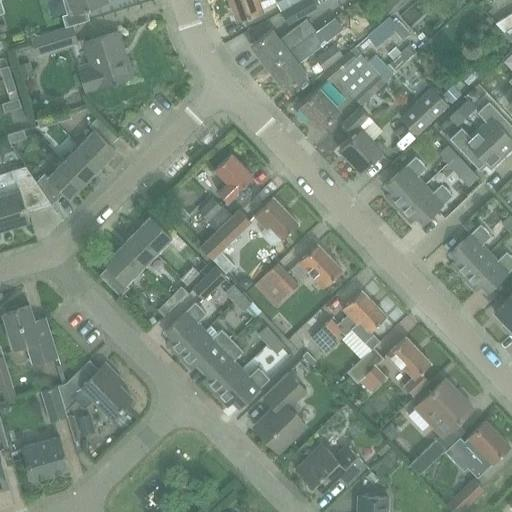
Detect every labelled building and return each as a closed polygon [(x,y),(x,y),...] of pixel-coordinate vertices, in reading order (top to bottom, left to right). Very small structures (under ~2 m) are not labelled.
[(108,1),(107,0),(69,0),(73,12),(108,1)] [(230,0),(232,5),(237,20),(264,10),(263,9),(277,2),(281,11),(301,0),(230,0)] [(316,6),(312,0),(301,0),(281,11),(288,24),(317,8),(316,6)] [(511,12),(498,21),(506,30),(511,26),(511,12)] [(267,67),(315,30),(322,24),(313,13),(281,39),(272,28),(250,45),(267,67)] [(345,31),(343,28),(335,18),(317,32),(315,30),(267,67),(285,89),(307,72),(298,61),(332,36),(334,39),(345,31)] [(399,20),(391,27),(402,40),(410,33),(399,20)] [(77,42),(73,27),(33,40),(37,54),(77,42)] [(84,42),(90,61),(93,69),(80,73),(86,90),(131,76),(117,32),(84,42)] [(337,60),(343,54),(334,43),(315,57),(324,70),(337,60)] [(396,46),(388,54),(393,59),(386,65),(375,54),(368,61),(361,54),(361,53),(355,45),(350,49),(343,54),(337,60),(321,73),(330,83),(336,77),(352,94),(351,95),(361,105),(386,82),(385,81),(416,52),(409,44),(401,52),(396,46)] [(12,78),(8,66),(0,68),(4,80),(12,78)] [(16,90),(12,78),(4,80),(8,92),(16,90)] [(460,98),(450,86),(442,94),(453,105),(460,98)] [(320,87),(314,93),(299,106),(320,128),(340,109),(320,87)] [(436,121),(451,106),(435,89),(419,103),(436,121)] [(21,107),(19,98),(2,104),(5,112),(21,107)] [(468,99),(459,109),(466,117),(476,108),(468,99)] [(486,121),(478,129),(503,156),(511,147),(511,138),(511,136),(511,125),(489,101),(477,112),(486,121)] [(383,150),(373,140),(383,130),(360,107),(357,110),(342,124),(354,136),(340,149),(361,171),(383,150)] [(71,118),(69,109),(53,114),(55,123),(71,118)] [(457,126),(466,117),(459,109),(449,118),(457,126)] [(40,128),(55,123),(53,114),(37,119),(40,128)] [(110,145),(118,137),(98,117),(89,126),(94,130),(79,146),(100,166),(116,151),(110,145)] [(503,156),(478,129),(470,136),(461,127),(450,138),(478,169),(485,163),(490,169),(503,156)] [(26,138),(24,129),(7,134),(10,143),(26,138)] [(397,149),(403,156),(422,138),(415,131),(397,149)] [(448,145),(440,153),(448,162),(456,154),(448,145)] [(86,181),(100,166),(79,146),(64,161),(86,181)] [(227,201),(253,176),(231,153),(214,169),(227,183),(218,192),(227,201)] [(458,172),(466,164),(456,154),(448,162),(458,172)] [(398,210),(425,184),(418,176),(427,168),(416,156),(385,185),(391,191),(386,196),(398,210)] [(44,174),(36,182),(49,202),(51,205),(53,204),(53,205),(64,193),(69,198),(86,181),(64,161),(47,178),(44,174)] [(49,202),(36,182),(26,166),(11,171),(17,190),(0,195),(0,229),(30,220),(26,209),(49,202)] [(433,192),(425,184),(398,210),(411,223),(417,217),(423,224),(453,195),(442,183),(433,192)] [(199,211),(207,220),(217,230),(232,215),(222,204),(221,205),(213,197),(199,211)] [(254,215),(265,227),(261,230),(261,235),(270,245),(276,245),(283,239),(282,238),(298,223),(273,197),(254,215)] [(238,209),(232,215),(217,230),(199,246),(226,275),(235,267),(222,252),(252,224),(238,209)] [(511,231),(511,217),(510,215),(502,223),(511,232),(511,231)] [(150,216),(135,232),(156,253),(172,237),(150,216)] [(463,278),(490,252),(482,244),(491,236),(480,224),(450,253),(456,259),(450,265),(463,278)] [(156,253),(135,232),(119,247),(141,268),(156,253)] [(298,262),(314,278),(323,288),(326,285),(342,270),(317,243),(298,262)] [(141,268),(119,247),(104,263),(107,266),(99,275),(121,296),(129,287),(126,284),(141,268)] [(498,260),(490,252),(463,278),(476,291),(481,285),(487,292),(511,268),(511,257),(506,251),(498,260)] [(254,285),(258,290),(275,307),(298,284),(277,262),(254,285)] [(215,266),(192,289),(203,299),(225,276),(215,266)] [(187,285),(199,273),(193,267),(181,278),(187,285)] [(234,302),(242,294),(233,284),(224,292),(234,302)] [(176,304),(188,292),(181,286),(169,298),(176,304)] [(331,319),(320,329),(312,337),(327,353),(337,343),(333,339),(342,331),(345,335),(352,329),(364,342),(374,334),(371,330),(386,316),(361,290),(342,308),(348,314),(337,325),(331,319)] [(260,312),(242,294),(234,302),(243,312),(245,309),(254,318),(260,312)] [(511,294),(495,311),(506,322),(503,325),(511,333),(511,331),(511,294)] [(164,316),(176,304),(169,298),(158,310),(164,316)] [(178,356),(205,330),(197,322),(206,313),(195,302),(165,331),(171,337),(165,343),(178,356)] [(3,314),(8,329),(13,347),(26,343),(32,363),(58,355),(46,317),(34,321),(30,305),(3,314)] [(202,369),(232,340),(222,329),(218,333),(210,325),(205,330),(178,356),(191,369),(197,363),(202,369)] [(267,345),(276,337),(267,326),(258,335),(267,345)] [(406,336),(391,350),(387,355),(402,371),(406,367),(414,376),(404,386),(413,395),(427,381),(420,373),(430,362),(406,336)] [(276,354),(284,346),(285,346),(276,337),(267,345),(276,354)] [(215,394),(242,368),(234,360),(243,351),(232,340),(202,369),(208,375),(202,381),(215,394)] [(0,390),(13,386),(0,345),(0,390)] [(384,359),(373,347),(347,372),(357,383),(359,381),(370,392),(387,377),(376,365),(384,359)] [(117,375),(105,363),(98,369),(89,360),(66,383),(58,385),(66,410),(76,400),(84,409),(94,399),(112,418),(132,398),(114,379),(117,375)] [(239,408),(269,379),(258,367),(249,376),(242,368),(215,394),(228,407),(233,401),(239,408)] [(307,392),(288,372),(263,396),(274,406),(254,426),(278,452),(306,425),(294,413),(301,406),(296,402),(307,392)] [(442,436),(457,422),(473,407),(445,378),(415,407),(442,436)] [(66,410),(58,385),(41,390),(49,421),(67,416),(66,410)] [(8,402),(0,404),(0,412),(1,415),(7,413),(10,408),(8,402)] [(82,417),(89,443),(105,439),(98,412),(82,417)] [(510,446),(485,420),(465,440),(460,435),(446,449),(445,449),(465,470),(468,466),(478,476),(510,446)] [(391,423),(382,432),(392,442),(401,433),(391,423)] [(22,447),(22,450),(10,453),(13,462),(25,459),(31,480),(69,469),(60,436),(22,447)] [(419,475),(445,449),(446,449),(436,438),(409,465),(419,475)] [(312,490),(317,490),(320,493),(337,476),(346,485),(366,465),(346,445),(335,457),(321,444),(296,469),(307,480),(307,485),(309,488),(312,490)] [(453,511),(459,511),(485,488),(475,479),(447,505),(453,511)] [(357,511),(387,511),(388,497),(358,496),(357,511)]
